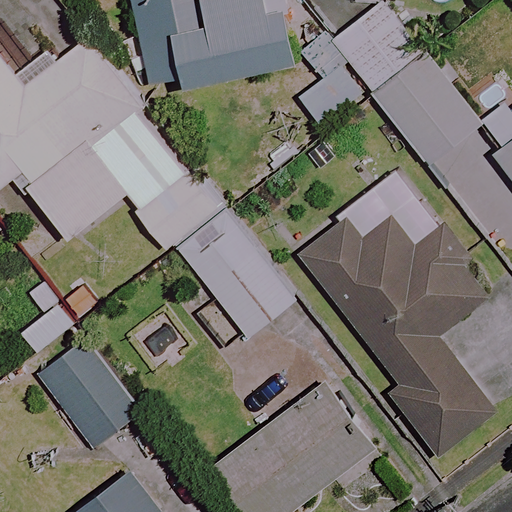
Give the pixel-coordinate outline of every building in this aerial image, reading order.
[(136,0),(154,82),(186,75),(188,85),(300,60),(286,0),(136,0)] [(378,91),(426,55),(386,0),(337,36),(378,91)] [(178,241),(222,207),(91,37),(29,86),(0,48),(0,190),(23,172),(73,236),(128,194),(169,248),(178,241)] [(426,55),(378,91),(431,163),(485,123),(431,51),(426,55)] [(511,140),(497,151),(511,170),(511,140)] [(492,296),(401,176),(302,251),(401,383),(393,389),(442,454),(498,411),(440,335),(492,296)] [(222,207),(178,241),(251,335),(298,299),(226,204),(222,207)] [(74,324),(42,282),(30,292),(46,313),(23,331),(38,351),(74,324)] [(142,412),(89,342),(44,375),(97,446),(142,412)] [(290,511),(375,450),(326,383),(215,464),(250,511),(290,511)] [(179,511),(140,462),(77,511),(179,511)]
